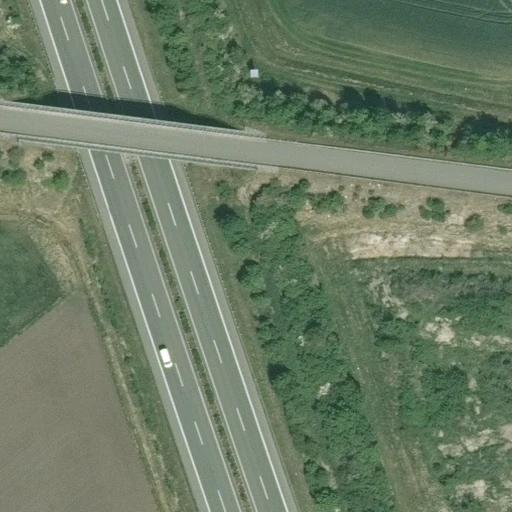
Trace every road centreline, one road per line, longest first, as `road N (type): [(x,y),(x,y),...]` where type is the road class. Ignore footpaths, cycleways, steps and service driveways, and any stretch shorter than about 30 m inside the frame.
road 1 (motorway): [(274,511),(102,0)]
road 2 (motorway): [(57,0),(226,511)]
road 3 (unclassified): [(258,161),(0,129)]
road 4 (residential): [(511,191),(258,161)]
